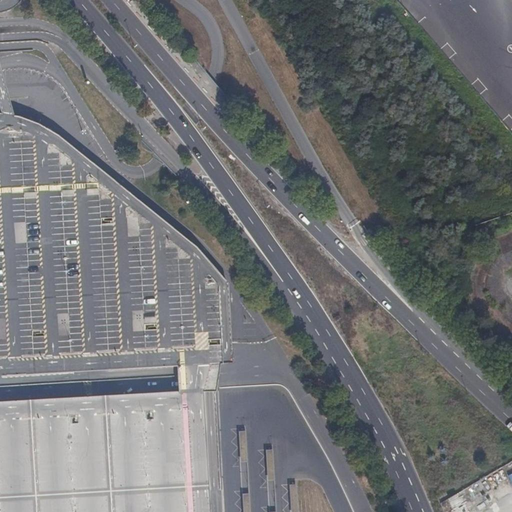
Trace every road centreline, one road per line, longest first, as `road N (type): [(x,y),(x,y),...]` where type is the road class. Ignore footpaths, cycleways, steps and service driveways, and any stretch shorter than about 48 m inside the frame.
road 1 (primary): [(75,0),(197,148),(292,282),(365,396),(418,511)]
road 2 (primary): [(511,417),(271,181),(109,0)]
